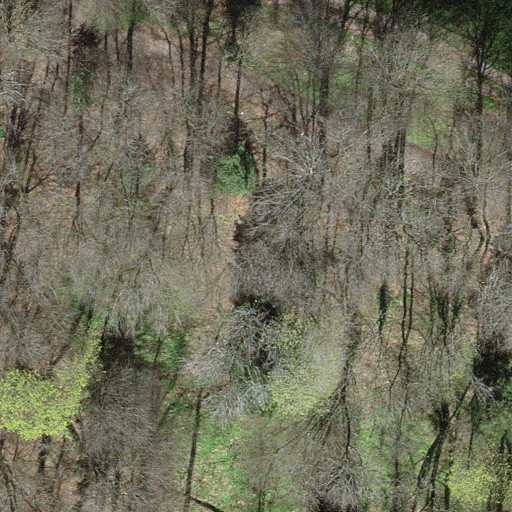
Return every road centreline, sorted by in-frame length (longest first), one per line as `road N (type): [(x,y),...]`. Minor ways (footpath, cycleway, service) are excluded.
road 1 (track): [(0,235),(54,193),(87,180),(438,240),(511,275)]
road 2 (track): [(511,200),(99,29)]
road 3 (track): [(511,100),(312,0)]
